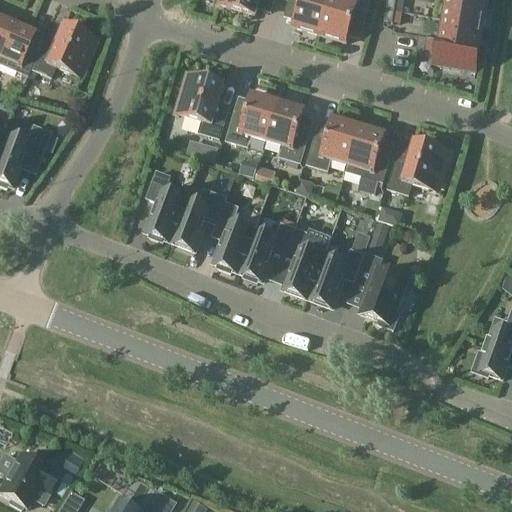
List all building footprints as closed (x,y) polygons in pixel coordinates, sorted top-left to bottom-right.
[(221,0),(219,9),(255,20),(260,0),(272,0),(275,1),(275,0),(221,0)] [(290,0),(289,5),(300,8),(293,31),(319,39),(331,0),(290,0)] [(334,0),(331,0),(319,39),(346,47),(352,24),(364,27),(372,0),(347,0),(347,4),(334,0)] [(388,0),(386,12),(394,13),(396,2),(388,0)] [(447,0),(448,2),(484,8),(485,0),(447,0)] [(448,2),(444,24),(480,31),(484,8),(448,2)] [(394,13),(386,12),(384,25),(392,26),(394,13)] [(0,21),(0,58),(13,27),(0,21)] [(480,31),(444,24),(440,43),(477,50),(480,31)] [(0,58),(0,69),(27,81),(28,78),(30,74),(38,53),(28,49),(34,36),(13,27),(0,58)] [(42,46),(38,53),(39,54),(30,74),(50,83),(55,72),(80,83),(97,45),(62,29),(53,51),(42,46)] [(418,40),(416,52),(424,53),(426,41),(418,40)] [(477,50),(440,43),(438,43),(434,68),(475,76),(479,50),(477,50)] [(224,89),(187,78),(175,118),(202,126),(198,137),(220,144),(228,115),(217,112),(224,89)] [(234,117),(225,145),(233,148),(237,149),(247,152),(251,141),(266,145),(278,105),(252,97),(245,120),(234,117)] [(304,113),(278,105),(266,145),(292,153),(289,164),(300,168),(309,139),(298,136),(304,113)] [(347,169),(359,129),(333,122),(326,144),(315,141),(306,170),(328,176),(331,164),(347,169)] [(359,129),(347,169),(345,176),(383,188),(390,164),(379,160),(385,138),(359,129)] [(16,146),(3,140),(0,147),(0,190),(6,193),(7,189),(10,191),(22,161),(39,167),(44,154),(50,139),(50,137),(33,131),(28,142),(19,138),(16,146)] [(50,139),(44,154),(52,156),(57,141),(50,139)] [(451,157),(414,146),(407,168),(396,165),(387,194),(409,200),(412,189),(429,194),(436,170),(446,173),(451,157)] [(206,149),(202,163),(214,167),(218,153),(206,149)] [(248,183),(266,184),(267,170),(249,169),(248,183)] [(171,246),(186,205),(164,196),(170,181),(157,177),(147,203),(159,207),(147,237),(151,238),(149,242),(163,247),(164,244),(171,246)] [(186,205),(171,246),(194,255),(205,225),(216,229),(225,207),(226,203),(205,195),(199,209),(186,205)] [(319,203),(313,215),(325,221),(331,209),(319,203)] [(225,207),(216,229),(215,234),(226,238),(215,268),(218,269),(217,273),(231,278),(232,274),(238,277),(255,234),(233,226),(239,212),(225,207)] [(380,210),(376,223),(397,230),(402,217),(380,210)] [(374,237),(385,241),(389,230),(378,226),(374,237)] [(255,234),(238,277),(245,279),(244,282),(257,288),(258,284),(262,286),(273,256),(285,260),(295,233),(281,228),(275,241),(255,234)] [(295,233),(285,260),(296,264),(285,294),(308,303),(327,253),(306,245),(308,238),(295,233)] [(327,253),(308,303),(331,312),(343,282),(354,286),(364,259),(365,256),(366,255),(353,250),(353,252),(352,254),(350,254),(348,261),(327,253)] [(370,292),(362,312),(360,318),(379,325),(377,329),(393,335),(399,319),(395,317),(408,284),(378,273),(382,264),(367,258),(356,286),(370,292)] [(483,357),(478,356),(471,377),(488,383),(488,381),(502,386),(511,357),(511,327),(495,322),(483,357)] [(74,480),(83,464),(65,454),(56,470),(74,480)] [(20,457),(0,491),(0,500),(9,505),(8,507),(17,511),(21,511),(22,511),(24,511),(26,511),(38,492),(48,498),(59,479),(20,457)] [(151,511),(130,511),(119,504),(113,511),(173,511),(176,508),(160,498),(151,511)] [(193,503),(187,511),(207,511),(208,511),(193,503)]
